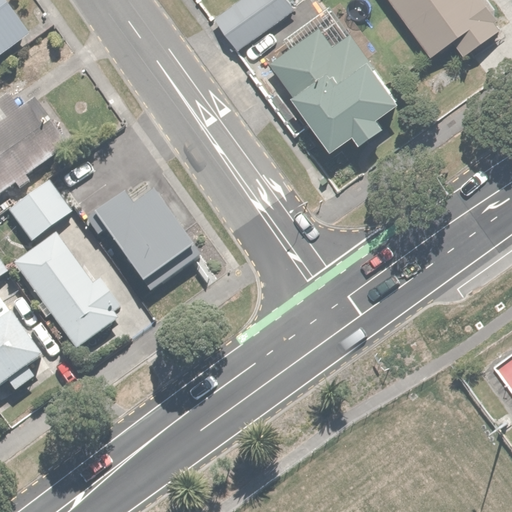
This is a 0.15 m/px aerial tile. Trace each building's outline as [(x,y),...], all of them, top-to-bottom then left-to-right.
[(0,0),(0,56),(31,32),(4,0),(0,0)] [(296,3),(293,0),(236,0),(216,16),(238,46),(296,3)] [(391,0),(431,54),(454,37),(468,56),(508,27),(488,0),(391,0)] [(320,29),(272,61),(332,149),(357,131),(367,145),(389,130),(379,116),(402,101),(353,30),(331,45),(320,29)] [(0,190),(63,142),(34,103),(23,112),(6,90),(0,94),(0,190)] [(142,179),(93,215),(147,290),(197,254),(142,179)] [(70,211),(49,182),(9,211),(31,240),(70,211)] [(65,225),(15,263),(79,348),(130,309),(65,225)] [(0,275),(9,269),(0,257),(0,275)] [(2,299),(0,300),(0,381),(40,354),(2,299)]
